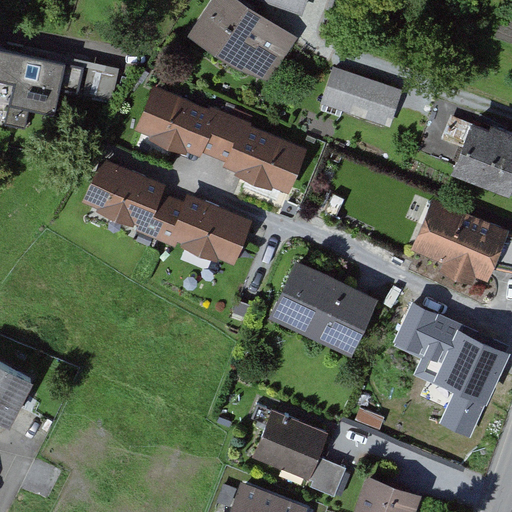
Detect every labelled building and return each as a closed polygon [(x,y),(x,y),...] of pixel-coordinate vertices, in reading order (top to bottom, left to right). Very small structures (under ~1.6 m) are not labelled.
[(212,0),(193,30),(235,58),(271,74),(297,35),(244,0),(212,0)] [(122,70),(10,46),(8,55),(0,53),(0,77),(18,82),(9,123),(30,128),(34,107),(61,113),(65,92),(115,103),(122,70)] [(402,89),(338,67),(327,99),(391,121),(402,89)] [(201,149),(203,144),(219,151),(233,117),(158,86),(142,125),(201,149)] [(231,156),(229,160),(293,186),(308,148),(233,117),(219,151),(231,156)] [(511,130),(494,123),(492,129),(474,122),(456,166),(509,187),(511,180),(511,130)] [(166,183),(107,158),(90,198),(163,229),(176,197),(162,191),(166,183)] [(188,202),(176,197),(163,229),(236,259),(253,219),(192,194),(188,202)] [(507,229),(436,199),(417,243),(488,274),(492,264),(507,229)] [(511,267),(511,230),(507,229),(492,264),(511,267)] [(376,295),(298,259),(273,312),(350,349),(376,295)] [(445,339),(454,313),(443,309),(433,334),(445,339)] [(494,413),(511,354),(511,335),(465,321),(454,355),(467,359),(454,401),(494,413)] [(454,401),(467,359),(454,355),(443,351),(430,393),(454,401)] [(34,377),(0,358),(0,414),(11,421),(34,377)] [(270,423),(276,409),(261,403),(255,417),(270,423)] [(330,431),(276,409),(270,423),(258,454),(312,476),(321,454),(330,431)] [(321,454),(312,476),(318,478),(316,483),(339,492),(350,466),(336,460),(321,454)] [(414,511),(421,493),(371,475),(357,511),(414,511)] [(304,511),(306,507),(247,485),(236,511),(304,511)]
